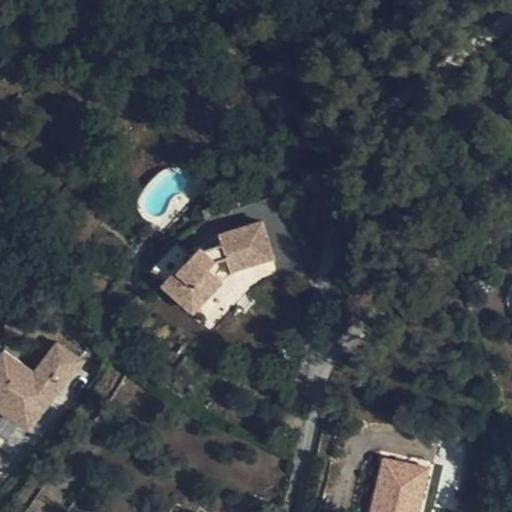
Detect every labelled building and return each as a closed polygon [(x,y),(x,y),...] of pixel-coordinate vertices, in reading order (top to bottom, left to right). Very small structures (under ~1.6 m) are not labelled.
[(188,240),(155,273),(184,302),(214,272),(200,257),(218,248),(221,261),(264,251),(255,214),(212,225),(214,234),(188,240)] [(214,234),(212,225),(200,228),(188,240),(214,234)] [(245,269),(249,281),(276,272),(272,260),(245,269)] [(48,362),(71,382),(91,360),(68,340),(48,362)] [(15,343),(0,360),(0,397),(32,426),(66,388),(43,368),(15,343)] [(48,362),(43,368),(66,388),(71,382),(48,362)] [(424,511),(434,469),(384,458),(370,511),(424,511)]
